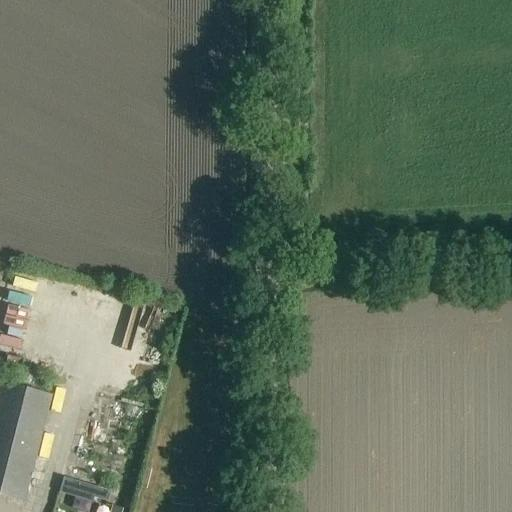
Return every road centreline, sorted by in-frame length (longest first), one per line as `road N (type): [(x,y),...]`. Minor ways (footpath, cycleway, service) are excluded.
road 1 (tertiary): [(267,0),(265,274)]
road 2 (unclassified): [(511,262),(265,274)]
road 3 (tertiary): [(265,274),(265,511)]
